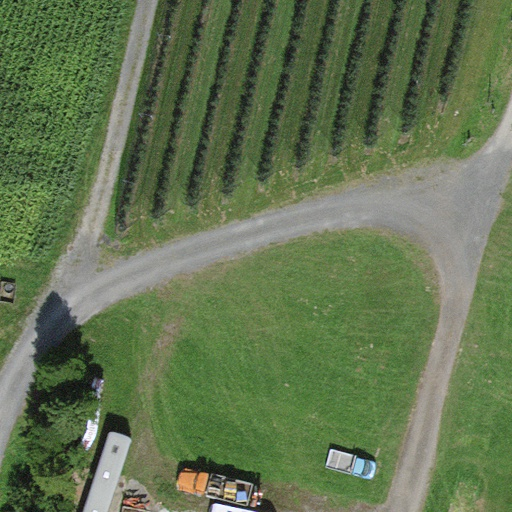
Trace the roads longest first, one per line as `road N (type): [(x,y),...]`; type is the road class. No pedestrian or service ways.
road 1 (track): [(511,142),(490,178),(420,210),(243,239),(67,297),(0,369)]
road 2 (track): [(407,511),(490,178)]
road 3 (track): [(145,0),(67,297)]
